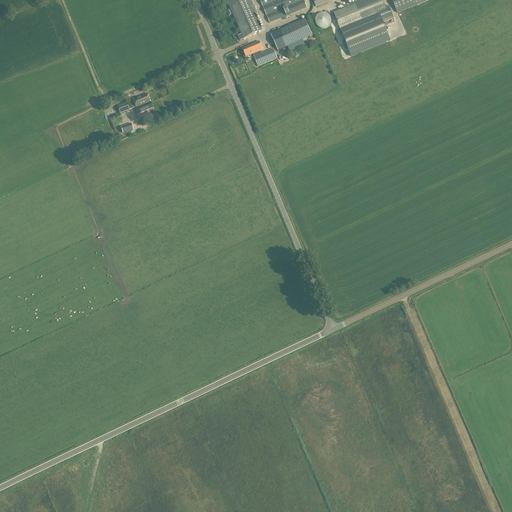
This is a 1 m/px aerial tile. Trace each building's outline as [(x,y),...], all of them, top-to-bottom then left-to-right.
[(250,0),(248,0),(246,1),(245,0),(226,0),(244,39),(263,31),(256,16),(252,8),(254,7),(250,0)] [(303,0),(259,0),(270,24),(307,9),(303,0)] [(391,42),(383,23),(394,19),(389,7),(386,8),(382,0),(364,0),(333,12),(341,32),(342,34),(352,58),(391,42)] [(391,0),(397,13),(430,0),(391,0)] [(316,20),(316,21),(316,22),(316,23),(316,24),(317,25),(318,26),(318,27),(319,27),(320,28),(321,28),(322,29),(323,29),(324,29),(325,29),(326,28),(327,28),(328,27),(329,27),(329,26),(330,26),(330,25),(331,25),(331,24),(331,23),(331,22),(332,21),(332,20),(331,19),(331,18),(330,17),(330,16),(329,15),(329,14),(328,14),(327,14),(327,13),(326,13),(325,13),(324,13),(323,13),(322,13),(321,13),(320,14),(319,14),(318,15),(317,16),(316,17),(316,18),(316,19),(316,20)] [(305,20),(280,31),(287,47),(312,36),(305,20)] [(273,33),(265,36),(269,44),(277,40),(273,33)] [(250,46),(242,50),(246,58),(253,54),(255,57),(254,58),(258,67),(282,57),(278,47),(263,54),(262,51),(263,51),(259,42),(249,46),(250,46)] [(147,94),(132,99),(136,109),(150,103),(147,94)] [(127,103),(117,107),(120,114),(130,110),(127,103)] [(150,103),(136,109),(138,114),(152,108),(150,103)] [(131,124),(121,127),(123,133),(133,130),(131,124)]
